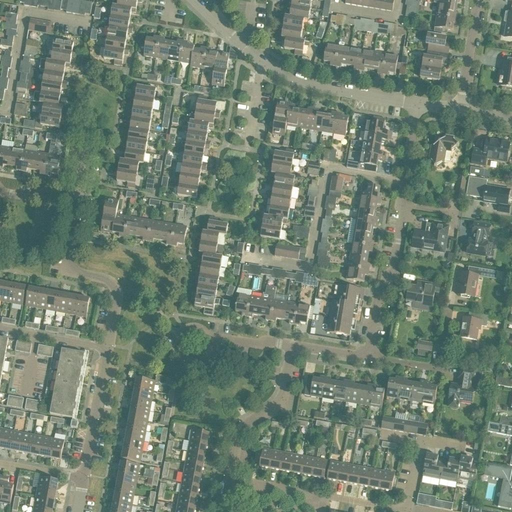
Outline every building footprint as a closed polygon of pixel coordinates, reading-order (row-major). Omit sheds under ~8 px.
[(38,6),(42,7),(43,1),(39,0),(38,0),(31,0),(30,7),(37,8),(38,6)] [(43,0),(43,1),(42,7),(48,8),(47,10),(54,11),(56,0),(43,0)] [(72,14),(77,15),(80,1),(72,0),(67,0),(66,11),(72,12),(72,14)] [(118,0),(117,6),(136,9),(137,3),(142,3),(142,0),(118,0)] [(292,0),(291,7),(310,10),(312,0),(292,0)] [(407,6),(406,11),(418,13),(420,3),(416,2),(406,0),(405,6),(407,6)] [(80,1),(77,15),(85,16),(85,14),(90,15),(92,3),(80,1)] [(439,5),(437,17),(457,20),(458,14),(455,14),(456,8),(439,5)] [(113,6),(111,17),(130,20),(131,13),(136,13),(136,9),(117,6),(113,6)] [(286,13),(285,17),(304,20),(311,21),(312,16),(309,16),(310,10),(291,7),(290,14),(286,13)] [(111,17),(109,27),(132,31),(133,28),(129,27),(130,20),(111,17)] [(280,23),(279,26),(302,30),(304,20),(285,17),(284,24),(280,23)] [(457,20),(437,17),(434,32),(447,35),(448,30),(452,31),(453,24),(456,25),(457,20)] [(17,20),(7,19),(6,24),(5,24),(4,30),(17,32),(18,26),(16,26),(17,20)] [(355,20),(354,26),(354,30),(365,32),(366,20),(361,19),(360,21),(355,20)] [(366,33),(377,34),(379,24),(374,24),(374,22),(368,21),(366,33)] [(48,23),(46,34),(52,35),(54,24),(48,23)] [(379,24),(377,34),(388,36),(390,24),(384,23),(384,25),(379,24)] [(390,36),(392,37),(401,38),(402,36),(406,36),(407,31),(403,29),(398,28),(398,26),(392,25),(390,36)] [(283,31),(282,37),(301,41),(302,30),(279,26),(278,30),(283,31)] [(109,27),(107,38),(126,41),(127,34),(132,35),(132,31),(109,27)] [(429,46),(428,51),(448,54),(450,45),(446,44),(447,37),(428,34),(426,45),(429,46)] [(144,57),(156,59),(159,38),(154,37),(153,40),(147,39),(146,45),(139,44),(138,52),(144,53),(144,57)] [(301,41),(282,37),(281,41),(286,42),(284,49),(295,51),(294,55),(302,57),(304,47),(308,48),(309,42),(301,41)] [(107,38),(105,52),(124,55),(128,56),(129,49),(125,48),(126,41),(107,38)] [(156,59),(168,61),(170,43),(164,42),(165,39),(159,38),(156,59)] [(47,50),(53,51),(77,54),(77,51),(73,51),(74,43),(49,39),(47,50)] [(13,42),(7,41),(1,40),(0,46),(12,48),(13,42)] [(168,61),(179,63),(183,42),(178,41),(177,44),(170,43),(168,61)] [(179,63),(191,65),(193,50),(194,50),(195,47),(188,46),(188,43),(183,42),(179,63)] [(341,65),(347,66),(350,49),(345,48),(345,44),(340,43),(339,47),(335,67),(341,68),(341,65)] [(330,66),(335,67),(339,47),(327,45),(324,62),(330,63),(330,66)] [(37,54),(38,48),(26,46),(25,52),(37,54)] [(191,68),(202,70),(206,49),(201,48),(200,51),(194,50),(193,50),(191,65),(192,65),(191,68)] [(202,70),(214,72),(214,69),(217,54),(211,53),(211,50),(206,49),(202,70)] [(354,70),(359,71),(362,51),(350,49),(347,66),(354,67),(354,70)] [(53,51),(52,61),(70,65),(71,58),(76,58),(77,54),(53,51)] [(365,69),(371,70),(374,53),(362,51),(359,71),(364,72),(365,69)] [(424,57),(422,67),(441,71),(442,64),(446,65),(448,54),(428,51),(427,57),(424,57)] [(3,56),(2,62),(11,64),(12,58),(10,58),(11,53),(5,52),(5,57),(3,56)] [(124,55),(105,52),(104,59),(115,61),(114,65),(122,66),(124,55)] [(217,54),(214,69),(227,71),(230,55),(217,53),(217,54)] [(377,74),(382,75),(386,55),(374,53),(371,70),(378,71),(377,74)] [(386,55),(382,75),(388,76),(388,73),(395,74),(398,57),(386,55)] [(21,62),(20,67),(30,69),(31,63),(29,63),(30,58),(24,57),(23,62),(21,62)] [(39,70),(45,71),(64,74),(65,68),(70,68),(70,65),(52,61),(47,61),(41,60),(39,70)] [(3,68),(2,73),(8,74),(9,69),(10,69),(11,64),(2,62),(1,67),(3,68)] [(498,86),(511,88),(511,63),(511,66),(504,65),(502,77),(499,77),(498,86)] [(30,69),(20,67),(19,73),(21,73),(20,78),(26,79),(27,74),(29,74),(30,69)] [(441,71),(422,67),(420,78),(433,81),(433,83),(443,85),(444,78),(440,77),(441,71)] [(214,69),(214,72),(212,86),(224,88),(227,71),(214,69)] [(45,71),(43,81),(67,85),(67,83),(63,82),(64,74),(45,71)] [(0,77),(0,83),(8,85),(9,79),(7,79),(8,74),(2,73),(1,77),(0,77)] [(43,81),(42,92),(61,95),(62,89),(66,90),(67,85),(43,81)] [(132,93),(131,96),(154,100),(156,90),(138,86),(136,94),(132,93)] [(40,104),(44,105),(44,103),(63,107),(64,104),(59,103),(61,95),(42,92),(41,94),(35,93),(33,102),(40,103),(40,104)] [(135,101),(134,108),(153,111),(154,100),(131,96),(131,100),(135,101)] [(199,97),(197,111),(220,115),(220,112),(216,111),(217,104),(206,102),(207,98),(199,97)] [(278,102),(275,118),(287,120),(290,106),(290,104),(278,102)] [(44,105),(42,114),(66,118),(66,115),(62,115),(63,107),(44,103),(44,105)] [(286,127),(298,129),(301,111),(294,110),(295,107),(290,106),(287,120),(286,127)] [(128,114),(128,117),(151,121),(153,111),(134,108),(133,115),(128,114)] [(298,129),(310,131),(313,110),(308,109),(307,112),(301,111),(298,129)] [(310,131),(321,133),(324,115),(318,114),(319,111),(313,110),(310,131)] [(197,111),(195,122),(214,125),(215,118),(219,119),(220,115),(197,111)] [(321,133),(333,135),(337,114),(332,113),(331,116),(324,115),(321,133)] [(66,118),(42,114),(41,121),(36,120),(35,129),(42,130),(43,126),(60,129),(61,122),(65,122),(66,118)] [(337,114),(333,135),(345,137),(348,119),(342,118),(342,115),(337,114)] [(131,122),(130,129),(149,132),(151,121),(128,117),(127,121),(131,122)] [(367,122),(365,132),(392,137),(392,133),(390,133),(390,132),(384,131),(385,119),(373,117),(373,123),(367,122)] [(285,137),(286,127),(287,120),(275,118),(272,135),(285,137)] [(190,121),(189,132),(207,135),(208,128),(213,129),(214,125),(195,122),(190,121)] [(125,136),(124,139),(147,143),(149,132),(130,129),(129,136),(125,136)] [(189,132),(187,142),(210,146),(210,143),(206,142),(207,135),(189,132)] [(365,132),(363,143),(381,146),(382,140),(388,141),(388,140),(391,141),(392,137),(365,132)] [(431,146),(429,161),(431,161),(434,166),(434,168),(437,168),(437,166),(442,163),(444,163),(447,164),(447,161),(450,161),(452,151),(457,147),(458,148),(459,145),(457,145),(453,140),(454,138),(445,137),(445,138),(442,140),(441,139),(436,138),(435,143),(436,145),(433,147),(431,146)] [(128,143),(127,150),(146,153),(147,143),(124,139),(123,143),(128,143)] [(474,150),(471,164),(485,167),(487,159),(507,162),(510,144),(487,141),(485,152),(474,150)] [(187,142),(185,152),(204,155),(205,149),(209,150),(210,146),(187,142)] [(363,143),(361,153),(388,158),(389,155),(386,154),(386,153),(380,152),(381,146),(363,143)] [(4,166),(10,167),(13,149),(1,147),(0,153),(0,168),(3,169),(4,166)] [(16,171),(21,172),(25,151),(13,149),(10,167),(17,168),(16,171)] [(121,157),(121,160),(144,164),(146,153),(127,150),(126,158),(121,157)] [(270,159),(269,162),(292,166),(293,160),(298,160),(299,152),(286,150),(286,154),(275,152),(274,160),(270,159)] [(27,170),(34,171),(37,153),(25,151),(21,172),(27,173),(27,170)] [(185,152),(183,164),(206,167),(207,164),(202,164),(204,155),(185,152)] [(40,175),(45,176),(49,155),(37,153),(34,171),(40,172),(40,175)] [(388,158),(361,153),(359,165),(365,166),(364,171),(376,173),(377,168),(378,162),(385,163),(385,162),(387,162),(388,158)] [(49,155),(45,176),(50,177),(51,174),(58,175),(61,157),(49,155)] [(115,167),(114,170),(138,174),(139,165),(143,166),(144,164),(121,160),(119,167),(115,167)] [(273,167),(272,174),(290,177),(291,176),(292,166),(269,162),(268,166),(273,167)] [(183,164),(181,174),(200,177),(201,171),(206,172),(206,167),(183,164)] [(484,171),(471,168),(470,175),(483,177),(484,171)] [(127,188),(135,189),(138,174),(114,170),(114,174),(118,175),(117,182),(128,184),(127,188)] [(181,174),(180,185),(203,189),(203,186),(199,185),(200,177),(181,174)] [(275,178),(274,185),(293,188),(295,177),(291,176),(290,177),(272,174),(271,177),(275,178)] [(154,192),(156,176),(148,175),(147,191),(154,192)] [(350,183),(351,177),(337,175),(336,178),(335,178),(334,182),(331,182),(330,192),(341,194),(344,182),(350,183)] [(461,179),(460,181),(458,181),(455,198),(458,203),(463,200),(466,182),(463,181),(464,179),(463,177),(461,179)] [(203,189),(180,185),(178,196),(196,199),(198,192),(202,193),(203,189)] [(269,192),(268,195),(291,199),(293,188),(274,185),(273,192),(269,192)] [(362,185),(360,197),(381,200),(382,195),(379,195),(380,188),(362,185)] [(499,213),(508,214),(510,207),(507,206),(510,190),(486,186),(483,203),(500,206),(499,213)] [(341,194),(330,192),(329,198),(340,200),(341,194)] [(272,199),(271,206),(290,209),(291,199),(268,195),(267,199),(272,199)] [(360,197),(358,209),(376,212),(377,205),(380,206),(381,200),(360,197)] [(106,200),(104,216),(116,218),(116,216),(119,202),(106,200)] [(327,211),(326,215),(332,216),(332,212),(334,212),(335,205),(326,203),(325,210),(327,211)] [(265,213),(264,216),(288,220),(290,209),(271,206),(269,214),(265,213)] [(358,209),(356,220),(377,224),(378,219),(375,218),(376,212),(358,209)] [(101,232),(113,234),(116,218),(104,216),(101,232)] [(119,237),(124,238),(128,218),(116,216),(116,218),(113,234),(113,233),(120,234),(119,237)] [(259,223),(258,226),(282,230),(283,224),(287,225),(287,221),(288,221),(288,220),(264,216),(263,224),(259,223)] [(130,236),(137,237),(140,220),(128,218),(124,238),(130,239),(130,236)] [(204,228),(203,232),(219,234),(219,235),(226,236),(228,225),(217,223),(218,219),(210,218),(208,229),(204,228)] [(143,241),(148,242),(151,222),(140,220),(137,237),(143,238),(143,241)] [(356,220),(354,232),(372,235),(373,229),(376,229),(377,224),(356,220)] [(154,240),(160,241),(163,224),(151,222),(148,242),(153,243),(154,240)] [(166,245),(171,246),(175,226),(163,224),(160,241),(167,242),(166,245)] [(474,241),(469,240),(467,254),(485,257),(487,243),(485,243),(486,236),(489,236),(490,226),(474,224),(473,234),(475,234),(474,241)] [(431,235),(415,232),(413,248),(444,253),(448,227),(433,225),(431,235)] [(175,226),(171,246),(177,247),(177,244),(184,245),(187,228),(175,226)] [(282,230),(258,226),(258,230),(262,231),(261,238),(280,241),(282,230)] [(203,232),(201,242),(218,245),(219,235),(219,234),(203,232)] [(352,244),(373,248),(374,243),(371,242),(372,235),(354,232),(352,244)] [(318,251),(325,252),(327,252),(328,245),(327,245),(328,240),(322,239),(321,244),(319,244),(318,251)] [(201,242),(199,253),(223,257),(216,256),(218,245),(201,242)] [(352,244),(350,256),(368,259),(369,253),(372,253),(373,248),(352,244)] [(300,249),(298,261),(305,262),(307,250),(300,249)] [(319,257),(318,263),(328,264),(328,259),(324,258),(325,252),(318,251),(317,257),(319,257)] [(203,257),(202,265),(221,268),(223,257),(199,253),(199,257),(203,257)] [(350,256),(348,268),(369,271),(370,266),(367,266),(368,259),(350,256)] [(117,271),(117,268),(123,268),(124,259),(105,258),(104,270),(117,271)] [(139,275),(141,263),(131,262),(129,274),(139,275)] [(196,271),(196,274),(219,278),(221,268),(202,265),(201,272),(196,271)] [(369,271),(348,268),(346,280),(364,283),(365,276),(368,277),(369,271)] [(458,295),(473,298),(477,277),(496,280),(496,279),(502,280),(503,273),(497,272),(470,268),(469,275),(459,273),(458,281),(460,281),(458,295)] [(200,279),(198,286),(217,289),(219,278),(196,274),(195,278),(200,279)] [(310,275),(303,274),(301,285),(317,288),(318,283),(315,278),(309,277),(310,275)] [(410,287),(407,301),(419,303),(418,310),(430,312),(433,292),(438,293),(440,286),(423,283),(422,289),(410,287)] [(2,302),(12,304),(16,286),(6,284),(2,302)] [(16,286),(12,304),(23,306),(26,288),(16,286)] [(193,292),(192,296),(215,299),(217,289),(198,286),(197,293),(193,292)] [(265,320),(271,321),(274,301),(276,288),(267,286),(265,294),(263,294),(262,299),(259,316),(266,317),(265,320)] [(339,286),(336,302),(359,306),(360,296),(363,297),(364,290),(339,286)] [(26,307),(36,309),(39,290),(29,288),(26,307)] [(239,293),(251,296),(253,291),(240,288),(239,293)] [(36,309),(46,311),(49,292),(39,290),(36,309)] [(46,311),(56,313),(59,294),(49,292),(46,311)] [(56,313),(66,314),(69,296),(59,294),(56,313)] [(242,316),(247,317),(250,297),(236,294),(233,304),(232,306),(236,307),(236,312),(242,313),(242,316)] [(66,314),(76,316),(79,298),(69,296),(66,314)] [(220,300),(215,299),(192,296),(192,299),(196,300),(195,307),(206,309),(205,313),(213,315),(214,305),(219,306),(220,300)] [(253,315),(259,316),(262,299),(250,297),(247,317),(252,318),(253,315)] [(79,298),(76,316),(86,318),(90,300),(79,298)] [(277,319),(283,320),(286,303),(274,301),(271,321),(276,322),(277,319)] [(332,302),(330,317),(352,321),(354,310),(357,311),(358,310),(359,306),(336,302),(332,302)] [(289,324),(294,325),(298,305),(286,303),(283,320),(290,321),(289,324)] [(298,305),(294,325),(300,326),(300,323),(307,324),(308,320),(310,307),(298,305)] [(473,320),(464,319),(460,338),(477,341),(478,331),(480,331),(481,326),(487,327),(489,316),(475,314),(474,319),(473,319),(473,320)] [(352,321),(330,317),(327,333),(349,337),(351,327),(355,328),(356,321),(352,321)] [(0,386),(8,340),(0,338),(0,386)] [(15,352),(30,354),(32,344),(17,341),(15,352)] [(417,349),(431,351),(432,345),(419,342),(417,349)] [(37,356),(52,358),(54,348),(39,346),(37,356)] [(50,415),(73,419),(85,354),(62,350),(50,415)] [(482,372),(461,369),(459,378),(461,379),(459,386),(451,385),(449,399),(450,399),(449,407),(457,409),(459,401),(463,402),(464,399),(472,400),(473,393),(476,393),(479,391),(482,372)] [(495,385),(511,388),(511,386),(511,379),(496,376),(495,385)] [(304,396),(322,399),(326,378),(320,377),(320,380),(313,379),(312,389),(305,388),(304,396)] [(322,399),(334,401),(337,383),(330,382),(331,379),(326,378),(322,399)] [(387,398),(399,400),(402,379),(397,378),(396,381),(390,380),(387,398)] [(137,379),(135,389),(154,392),(156,382),(137,379)] [(399,400),(410,402),(413,384),(407,383),(407,380),(402,379),(399,400)] [(334,401),(346,403),(349,382),(344,381),(344,384),(337,383),(334,401)] [(346,403),(358,405),(361,387),(354,386),(355,383),(349,382),(346,403)] [(410,402),(422,404),(426,383),(420,382),(420,385),(413,384),(410,402)] [(426,383),(422,404),(434,406),(437,388),(431,387),(431,384),(426,383)] [(358,405),(369,407),(373,386),(368,385),(367,388),(361,387),(358,405)] [(373,386),(369,407),(382,409),(385,391),(378,390),(378,387),(373,386)] [(135,389),(133,399),(152,402),(154,392),(135,389)] [(9,396),(7,407),(22,409),(24,399),(9,396)] [(133,399),(131,409),(150,412),(152,402),(133,399)] [(25,410),(40,413),(42,402),(27,400),(25,410)] [(131,409),(129,419),(148,422),(150,412),(131,409)] [(381,429),(393,431),(395,419),(383,417),(381,429)] [(419,423),(417,435),(426,437),(428,425),(424,424),(425,418),(420,417),(419,423)] [(129,419),(127,429),(146,432),(148,422),(129,419)] [(393,431),(405,433),(407,421),(395,419),(393,431)] [(405,433),(417,435),(419,423),(407,421),(405,433)] [(500,425),(499,425),(489,423),(487,432),(492,433),(510,437),(511,427),(511,428),(500,425)] [(127,429),(125,439),(144,443),(146,432),(127,429)] [(0,449),(10,451),(14,432),(4,430),(0,449)] [(192,431),(190,442),(207,445),(209,434),(192,431)] [(10,451),(20,453),(24,434),(14,432),(10,451)] [(20,453),(30,455),(34,436),(24,434),(20,453)] [(30,455),(40,456),(44,438),(34,436),(30,455)] [(40,456),(50,458),(54,440),(44,438),(40,456)] [(125,439),(124,449),(142,453),(144,443),(125,439)] [(54,440),(50,458),(61,460),(62,457),(63,451),(64,442),(54,440)] [(190,442),(188,452),(205,456),(207,445),(190,442)] [(142,453),(124,449),(122,459),(140,463),(142,453)] [(260,467),(271,469),(274,451),(263,449),(260,467)] [(271,469),(282,471),(284,453),(274,451),(271,469)] [(188,452),(186,463),(203,466),(205,456),(188,452)] [(282,471),(292,473),(295,455),(284,453),(282,471)] [(292,473),(303,475),(306,458),(295,455),(292,473)] [(423,476),(440,479),(443,461),(438,460),(438,457),(427,455),(423,476)] [(461,457),(460,461),(461,461),(458,478),(475,481),(478,464),(472,463),(473,459),(461,457)] [(303,475),(314,477),(317,460),(306,458),(303,475)] [(443,461),(440,479),(457,482),(458,478),(461,461),(460,461),(450,459),(449,462),(443,461)] [(317,460),(314,477),(324,479),(327,462),(317,460)] [(327,480),(338,482),(341,464),(330,462),(327,480)] [(121,463),(119,472),(138,476),(140,466),(121,463)] [(186,463),(184,474),(201,477),(203,466),(186,463)] [(338,482),(349,484),(352,466),(341,464),(338,482)] [(511,469),(508,468),(486,464),(485,468),(493,469),(492,477),(500,478),(504,479),(500,501),(510,503),(511,503),(511,469)] [(349,484),(360,486),(363,468),(352,466),(349,484)] [(360,486),(370,488),(373,470),(363,468),(360,486)] [(370,488),(381,490),(384,472),(373,470),(370,488)] [(119,472),(117,483),(136,486),(138,476),(119,472)] [(384,472),(381,490),(392,492),(395,474),(384,472)] [(184,474),(182,484),(199,488),(201,477),(184,474)] [(40,478),(38,488),(57,492),(58,481),(40,478)] [(117,483),(115,493),(134,496),(136,486),(117,483)] [(5,485),(3,484),(0,502),(10,505),(14,486),(5,485)] [(182,484),(180,495),(197,498),(199,488),(182,484)] [(38,488),(36,498),(55,502),(57,492),(38,488)] [(115,493),(113,503),(132,506),(134,496),(115,493)] [(180,495),(178,505),(195,509),(197,498),(180,495)] [(36,498),(34,508),(53,511),(55,502),(36,498)] [(113,503),(111,511),(131,511),(132,506),(113,503)]
